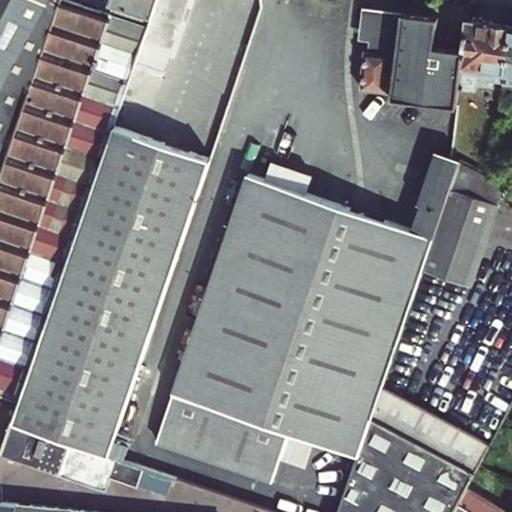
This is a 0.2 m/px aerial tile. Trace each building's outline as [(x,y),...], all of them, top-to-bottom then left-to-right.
[(123,97),(157,0),(112,0),(110,8),(114,9),(112,14),(68,0),(63,0),(0,180),(0,387),(20,394),(113,125),(120,107),(123,97)] [(0,0),(0,180),(63,0),(0,0)] [(157,0),(123,97),(152,108),(190,0),(157,0)] [(390,100),(457,109),(460,87),(466,50),(449,48),(450,40),(439,39),(438,47),(435,46),(439,18),(419,15),(364,8),(362,22),(359,40),(370,41),(368,51),(365,51),(360,90),(391,94),(390,100)] [(511,28),(491,25),(469,22),(466,50),(460,87),(462,89),(477,91),(479,80),(506,83),(506,81),(511,36),(511,28)] [(149,117),(152,108),(123,97),(120,107),(149,117)] [(198,155),(113,125),(20,394),(17,402),(11,421),(104,454),(207,158),(198,155)] [(150,440),(275,482),(283,459),(308,468),(314,450),(354,465),(371,416),(381,387),(423,267),(460,160),(435,152),(414,228),(244,171),(150,440)] [(460,160),(423,267),(469,284),(505,184),(493,178),(460,160)] [(0,511),(100,511),(0,502),(0,395),(17,402),(20,394),(0,387),(0,511)] [(479,466),(491,444),(381,387),(371,416),(476,472),(479,466)] [(455,511),(458,506),(467,490),(476,472),(371,416),(354,465),(337,511),(455,511)] [(104,454),(11,421),(0,452),(106,488),(110,475),(116,458),(107,455),(104,454)] [(168,495),(173,478),(145,468),(116,458),(110,475),(168,495)] [(458,506),(468,511),(502,511),(467,490),(458,506)]
